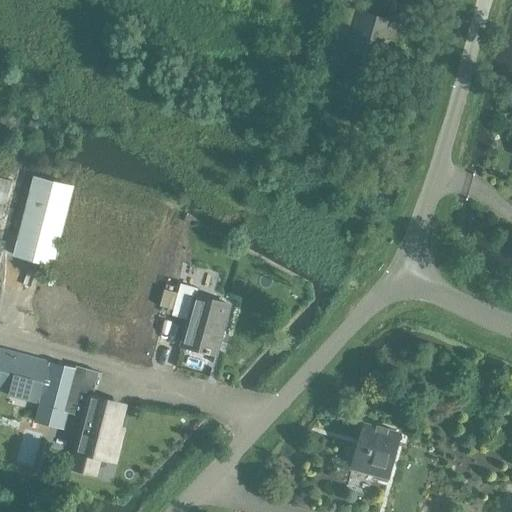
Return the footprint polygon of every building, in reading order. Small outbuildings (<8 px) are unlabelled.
[(349,51),(385,61),(395,23),(357,12),(350,36),(337,32),(329,63),(345,68),(349,51)] [(0,229),(13,183),(0,178),(0,229)] [(14,256),(52,266),(71,187),(33,178),(14,256)] [(229,304),(194,295),(196,288),(179,283),(171,312),(188,316),(180,345),(214,354),(229,304)] [(0,393),(39,404),(49,363),(0,350),(0,393)] [(114,441),(123,406),(90,398),(92,392),(71,387),(76,370),(49,363),(39,404),(35,422),(61,428),(65,413),(84,417),(72,466),(94,471),(98,456),(113,460),(117,446),(114,441)] [(352,469),(386,478),(398,433),(363,424),(352,469)]
